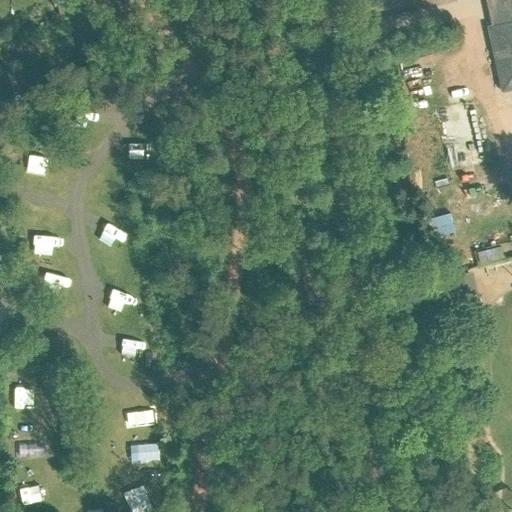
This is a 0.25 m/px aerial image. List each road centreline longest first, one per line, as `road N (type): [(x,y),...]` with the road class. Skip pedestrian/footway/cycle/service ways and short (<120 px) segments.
road 1 (track): [(145,0),(236,163),(238,199),(190,511)]
road 2 (tertiary): [(327,0),(386,511)]
